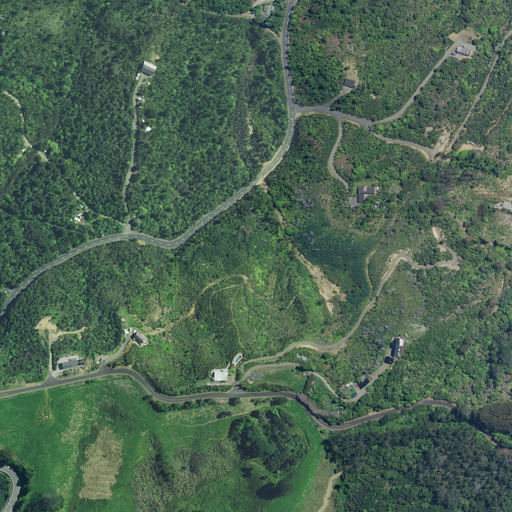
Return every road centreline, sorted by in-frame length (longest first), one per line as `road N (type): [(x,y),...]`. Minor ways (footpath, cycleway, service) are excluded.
road 1 (unclassified): [(0,394),(128,371),(167,399),(288,393),(333,426),(434,402),(454,406),(511,449)]
road 2 (unclassified): [(0,315),(34,275),(82,246),(131,236),(176,242),(272,165),(292,113)]
road 3 (track): [(434,402),(506,285),(510,264),(463,235),(462,217),(511,215)]
